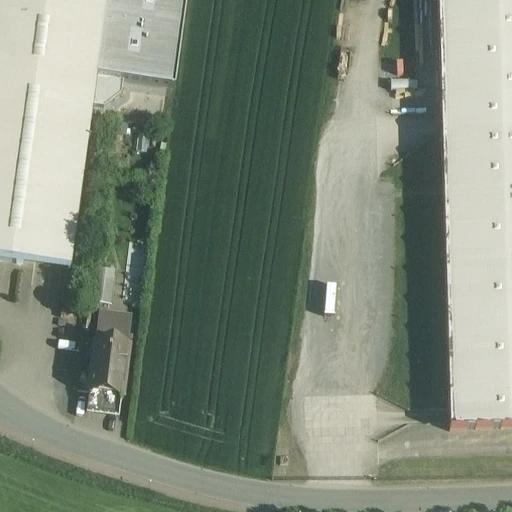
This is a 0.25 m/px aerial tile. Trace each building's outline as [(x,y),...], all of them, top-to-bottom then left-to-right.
[(0,0),(0,263),(11,265),(23,266),(70,272),(92,107),(96,78),(105,11),(80,8),(81,2),(84,3),(84,0),(0,0)] [(186,0),(106,0),(105,11),(96,78),(92,107),(104,108),(121,95),(122,81),(175,89),(186,0)] [(511,0),(436,0),(449,435),(511,433),(511,0)] [(116,271),(96,269),(91,307),(111,310),(116,271)] [(98,328),(129,332),(131,317),(100,314),(98,328)] [(129,332),(98,328),(96,344),(127,348),(129,332)] [(96,344),(94,344),(88,395),(122,399),(129,348),(127,348),(96,344)] [(128,415),(128,400),(96,399),(95,415),(128,415)]
